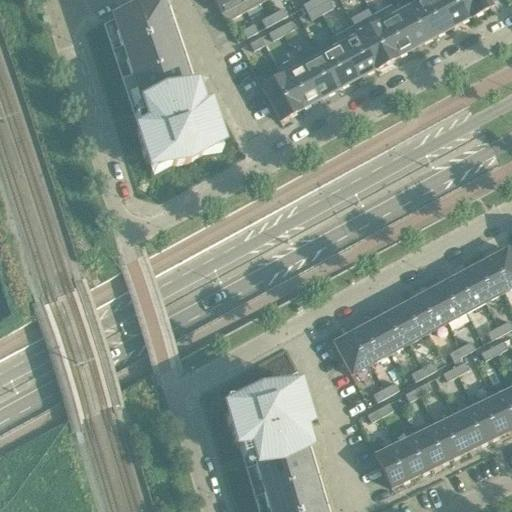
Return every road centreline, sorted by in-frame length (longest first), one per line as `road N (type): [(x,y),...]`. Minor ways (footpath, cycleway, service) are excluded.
road 1 (residential): [(57,20),(126,242),(511,32)]
road 2 (secondary): [(511,103),(0,385)]
road 3 (secondary): [(0,421),(511,141)]
road 4 (residential): [(511,209),(176,395),(211,511)]
